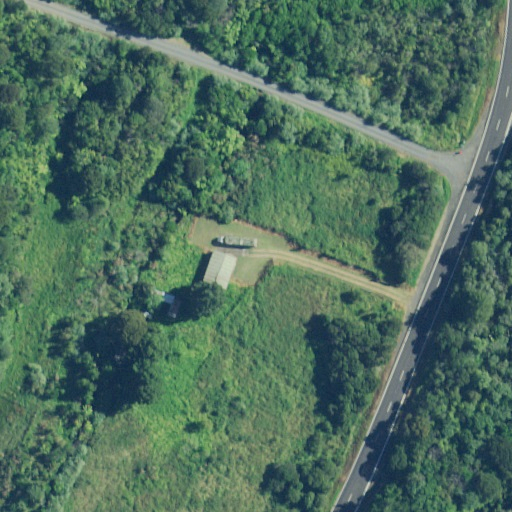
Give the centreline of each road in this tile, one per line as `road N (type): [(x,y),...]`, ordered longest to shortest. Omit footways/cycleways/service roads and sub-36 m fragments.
road 1 (unclassified): [(49,0),(453,155)]
road 2 (primary): [(453,155),(302,511)]
road 3 (primary): [(497,0),(484,84),(453,155)]
